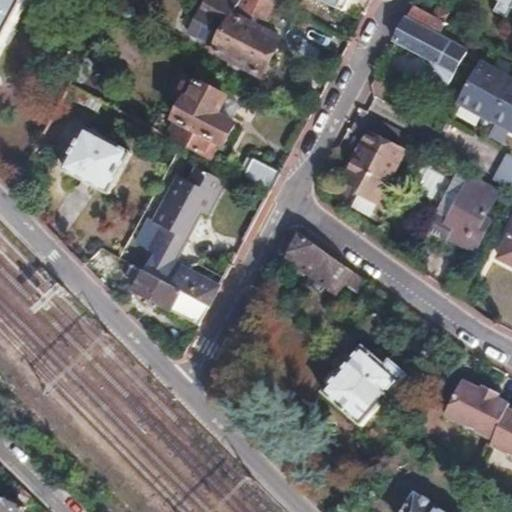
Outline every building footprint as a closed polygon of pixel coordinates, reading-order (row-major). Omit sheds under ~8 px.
[(0,0),(0,58),(30,0),(0,0)] [(111,0),(106,11),(129,24),(133,15),(131,8),(124,5),(126,0),(111,0)] [(221,0),(211,0),(206,9),(210,11),(232,23),(218,48),(216,52),(261,76),(281,40),(260,28),(264,22),(221,0)] [(246,0),(221,0),(264,22),(265,21),(273,25),(283,7),(270,0),(246,0),(247,0),(246,0)] [(321,0),(344,12),(350,0),(321,0)] [(511,0),(498,0),(493,10),(507,17),(511,7),(511,6),(511,0)] [(395,42),(414,52),(436,64),(451,91),(470,54),(446,42),(435,36),(443,23),(414,6),(395,42)] [(210,11),(196,37),(218,48),(232,23),(210,11)] [(304,17),(296,33),(326,49),(334,33),(304,17)] [(82,56),(72,76),(82,80),(91,61),(82,56)] [(511,80),(483,63),(458,106),(511,136),(511,80)] [(178,120),(169,137),(182,144),(210,159),(219,142),(224,144),(236,123),(231,121),(240,104),(199,82),(190,98),(187,97),(175,119),(178,120)] [(87,129),(65,169),(110,193),(131,152),(87,129)] [(370,133),(344,182),(361,192),(359,196),(377,205),(405,152),(370,133)] [(511,150),(498,177),(511,183),(511,150)] [(248,156),(237,174),(272,192),(282,172),(255,157),(253,159),(248,156)] [(156,253),(147,271),(210,307),(221,287),(191,271),(194,266),(187,263),(184,268),(179,265),(192,242),(190,241),(204,214),(210,217),(228,182),(199,168),(192,182),(180,176),(157,222),(163,225),(150,250),(156,253)] [(476,180),(445,232),(473,248),(488,222),(483,220),(498,192),(476,180)] [(295,231),(284,251),(342,293),(348,286),(358,293),(366,282),(295,231)] [(374,240),(390,251),(395,244),(379,232),(374,240)] [(511,237),(500,259),(511,265),(511,237)] [(135,265),(129,277),(140,283),(136,291),(200,327),(210,307),(147,271),(135,265)] [(454,274),(446,290),(461,302),(471,284),(454,274)] [(329,387),(324,392),(362,425),(407,374),(389,359),(384,365),(364,347),(341,373),(338,372),(333,372),(326,381),(327,385),(329,387)] [(460,381),(444,416),(493,441),(507,410),(509,406),(494,398),(479,390),(460,381)] [(481,386),(479,390),(494,398),(496,393),(481,386)] [(493,441),(491,447),(511,457),(511,412),(507,410),(493,441)] [(21,491),(14,507),(24,511),(30,499),(21,491)] [(416,495),(404,511),(447,511),(438,505),(436,508),(416,495)] [(0,511),(24,511),(14,507),(0,500),(0,511)]
